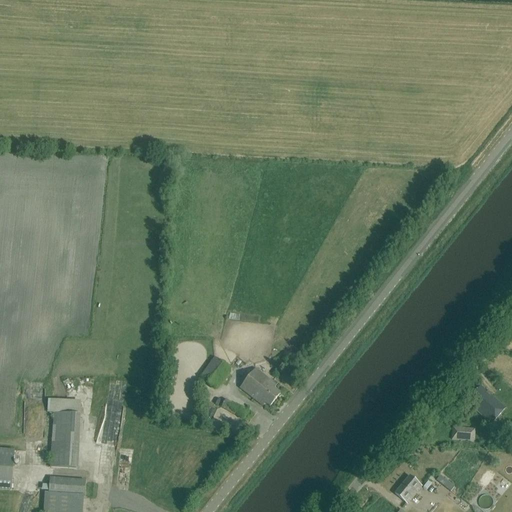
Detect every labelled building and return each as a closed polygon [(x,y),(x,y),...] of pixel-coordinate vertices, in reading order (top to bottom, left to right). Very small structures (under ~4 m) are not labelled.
[(230,369),(215,358),(201,377),(215,388),(230,369)] [(244,370),(246,363),(239,360),(237,367),(244,370)] [(276,386),(255,369),(240,388),(261,405),(263,402),(270,407),(280,394),(273,389),(276,386)] [(480,387),(468,400),(478,409),(476,411),(491,425),(506,409),(480,387)] [(79,402),(50,400),(49,413),(55,414),(51,468),(75,470),(79,402)] [(246,411),(226,400),(221,408),(241,420),(246,411)] [(14,451),(0,449),(0,490),(11,491),(14,451)] [(422,487),(409,477),(395,494),(407,504),(422,487)] [(440,477),(436,481),(441,485),(444,480),(440,477)] [(85,480),(49,478),(49,480),(43,479),(43,484),(49,485),(48,493),(44,493),(43,511),(81,511),(83,496),(84,496),(85,480)] [(436,508),(434,506),(429,511),(452,511),(454,510),(441,501),(436,508)]
